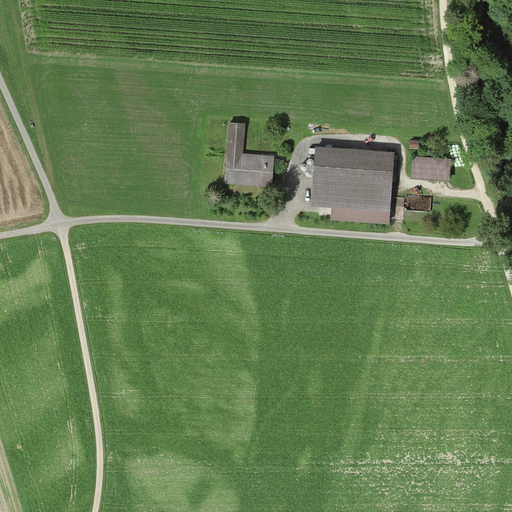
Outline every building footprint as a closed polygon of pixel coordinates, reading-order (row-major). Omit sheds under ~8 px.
[(228,123),(225,185),(273,187),(274,157),(243,155),(245,124),(228,123)] [(419,141),(410,141),(410,149),(419,149),(419,141)] [(316,148),(313,206),(332,207),(331,220),(390,224),(391,211),(394,153),(316,148)] [(413,157),(412,178),(449,180),(450,159),(413,157)] [(418,208),(432,208),(432,196),(418,197),(418,208)]
